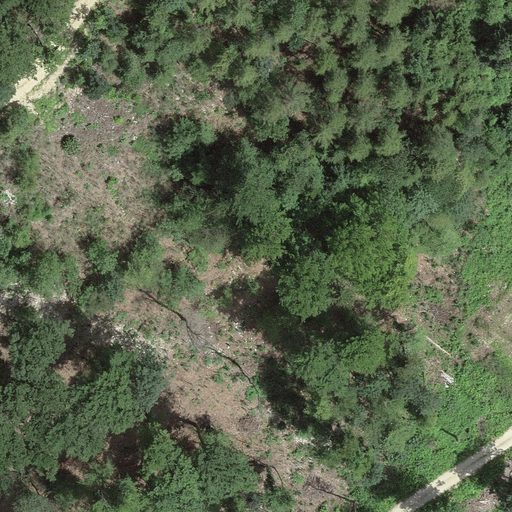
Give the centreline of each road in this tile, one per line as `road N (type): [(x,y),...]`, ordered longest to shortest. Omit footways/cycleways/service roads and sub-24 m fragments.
road 1 (track): [(511,434),(399,511)]
road 2 (track): [(90,0),(25,81),(0,97)]
